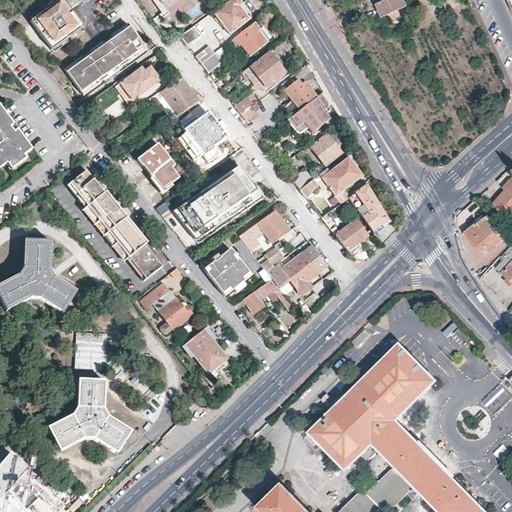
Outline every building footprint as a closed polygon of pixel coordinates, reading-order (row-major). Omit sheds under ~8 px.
[(62,0),(61,1),(49,10),(45,12),(33,22),(31,23),(53,52),(54,51),(66,41),(70,39),(82,29),(84,28),(71,11),(79,5),(86,0),(62,0)] [(49,10),(61,1),(60,0),(55,0),(47,7),(49,10)] [(238,7),(241,5),(237,0),(229,0),(213,13),(229,34),(239,27),(237,24),(246,18),(238,7)] [(380,0),(381,0),(378,1),(383,13),(405,4),(403,0),(380,0)] [(251,18),(241,5),(238,7),(246,18),(237,24),(239,27),(251,18)] [(281,18),(274,7),(271,9),(260,17),(268,27),(281,18)] [(33,22),(45,12),(43,9),(31,19),(33,22)] [(201,21),(180,37),(187,46),(194,41),(191,37),(205,26),(201,21)] [(260,30),(254,23),(235,37),(241,45),(250,57),(267,44),(258,32),(260,30)] [(119,34),(129,26),(127,24),(117,31),(119,34)] [(145,48),(129,26),(119,34),(111,40),(110,38),(103,43),(104,45),(98,50),(91,54),(90,52),(82,59),(83,60),(76,65),(66,72),(83,94),(92,87),(98,82),(100,84),(108,78),(107,76),(114,71),(120,66),(121,68),(129,62),(127,61),(134,56),(145,48)] [(85,32),(82,29),(70,39),(72,42),(85,32)] [(269,42),(260,30),(258,32),(267,44),(269,42)] [(111,40),(119,34),(117,31),(109,36),(110,38),(111,40)] [(235,37),(230,41),(236,49),(237,47),(238,48),(241,45),(235,37)] [(104,45),(103,43),(101,40),(94,45),(98,50),(104,45)] [(69,45),(66,41),(54,51),(56,54),(69,45)] [(91,54),(98,50),(94,45),(88,50),(90,52),(91,54)] [(208,47),(195,57),(201,64),(214,54),(208,47)] [(147,51),(145,48),(134,56),(136,59),(147,51)] [(214,54),(201,64),(209,74),(222,63),(219,59),(226,54),(221,48),(214,54)] [(285,74),(269,54),(254,66),(250,69),(249,68),(243,72),(256,89),(262,84),(266,89),(285,74)] [(136,59),(134,56),(127,61),(129,62),(130,64),(136,59)] [(66,72),(76,65),(74,63),(64,69),(66,72)] [(314,75),(307,64),(280,85),(300,110),(316,98),(304,83),(314,75)] [(123,71),(121,68),(120,66),(114,71),(117,76),(123,71)] [(134,95),(136,97),(160,79),(150,67),(144,72),(141,68),(114,87),(120,95),(125,91),(129,98),(134,95)] [(110,80),(117,76),(114,71),(107,76),(108,78),(110,80)] [(161,92),(159,91),(152,96),(140,105),(143,110),(156,101),(163,97),(177,117),(199,102),(191,91),(180,78),(161,92)] [(92,87),(83,94),(84,97),(94,89),(92,87)] [(137,99),(136,97),(134,95),(129,98),(125,91),(120,95),(117,96),(125,108),(137,99)] [(316,98),(300,110),(287,121),(299,136),(308,128),(312,134),(329,120),(322,111),(331,104),(324,92),(316,98)] [(251,94),(234,106),(242,115),(251,108),(258,103),(251,94)] [(177,117),(163,97),(156,101),(170,122),(177,117)] [(215,124),(200,105),(184,117),(199,137),(215,124)] [(0,108),(0,164),(4,162),(7,165),(8,167),(23,156),(32,149),(17,131),(14,134),(9,127),(13,124),(0,108)] [(251,108),(242,115),(246,121),(255,114),(251,108)] [(110,124),(106,117),(95,126),(99,131),(110,124)] [(339,143),(328,130),(324,133),(335,146),(339,143)] [(324,133),(291,159),(286,164),(288,167),(311,148),(325,166),(341,153),(335,146),(324,133)] [(166,164),(169,161),(157,145),(142,156),(154,172),(149,176),(151,179),(161,192),(171,185),(179,179),(170,168),(166,164)] [(231,156),(224,146),(198,164),(203,171),(204,171),(205,174),(208,172),(218,165),(231,156)] [(287,154),(278,162),(282,167),(286,164),(291,159),(287,154)] [(26,159),(23,156),(8,167),(11,171),(26,159)] [(154,172),(142,156),(136,160),(141,167),(142,167),(149,176),(154,172)] [(235,162),(231,156),(218,165),(223,172),(235,162)] [(329,173),(326,169),(319,175),(335,197),(342,191),(362,176),(348,158),(339,165),(329,173)] [(339,165),(336,161),(326,169),(329,173),(339,165)] [(247,179),(237,167),(175,209),(199,242),(264,197),(249,178),(247,179)] [(303,169),(291,179),(293,182),(297,186),(299,190),(312,180),(303,169)] [(88,171),(71,184),(129,258),(145,245),(88,171)] [(511,177),(504,186),(506,188),(493,202),(508,216),(511,211),(511,177)] [(173,187),(171,185),(161,192),(151,179),(149,180),(161,197),(173,187)] [(319,186),(313,179),(312,180),(299,190),(307,199),(319,186)] [(129,258),(71,184),(68,186),(126,260),(129,258)] [(348,199),(372,232),(382,225),(383,227),(388,222),(366,186),(348,199)] [(348,199),(342,191),(335,197),(341,204),(348,199)] [(168,200),(155,209),(160,216),(173,207),(168,200)] [(290,231),(276,211),(239,236),(250,251),(260,244),(255,238),(261,234),(258,230),(261,228),(272,244),(290,231)] [(504,239),(503,238),(509,244),(511,240),(511,231),(508,227),(501,235),(487,215),(467,230),(484,253),(504,239)] [(337,238),(350,254),(359,248),(357,245),(367,237),(355,221),(335,236),(337,238)] [(50,270),(51,241),(25,241),(25,268),(19,276),(0,286),(0,298),(6,311),(31,299),(35,298),(39,298),(62,314),(76,292),(54,278),(50,270)] [(511,245),(511,244),(501,255),(504,257),(496,266),(511,279),(508,282),(511,285),(511,245)] [(145,245),(129,258),(146,279),(162,267),(145,245)] [(326,265),(319,256),(312,246),(281,270),(277,264),(266,273),(271,280),(282,294),(285,292),(281,287),(290,280),(300,294),(310,287),(306,281),(316,273),(327,266),(326,265)] [(277,264),(279,263),(277,261),(281,257),(276,250),(266,257),(269,261),(262,267),(266,273),(277,264)] [(224,296),(226,298),(252,278),(231,251),(204,271),(224,296)] [(126,260),(143,281),(146,279),(129,258),(126,260)] [(236,306),(241,309),(246,305),(253,314),(263,307),(259,301),(267,296),(271,301),(277,297),(287,312),(293,309),(282,294),(271,280),(236,306)] [(183,309),(164,284),(139,302),(146,311),(154,305),(167,321),(160,327),(159,330),(163,335),(167,335),(178,326),(192,314),(186,307),(183,309)] [(209,327),(183,347),(192,357),(194,355),(209,374),(211,372),(215,378),(230,366),(226,361),(228,359),(213,340),(217,337),(209,327)] [(394,337),(306,423),(345,462),(370,438),(393,415),(433,376),(394,337)] [(102,409),(104,383),(77,382),(76,409),(71,416),(48,429),(60,452),(85,439),(93,440),(116,453),(130,431),(106,417),(102,409)] [(180,418),(185,414),(199,400),(194,395),(175,413),(180,418)] [(415,483),(442,511),(488,511),(393,415),(370,438),(394,463),(415,483)] [(0,467),(0,511),(51,511),(39,498),(25,511),(8,493),(26,471),(10,456),(0,467)] [(385,511),(415,483),(394,463),(368,489),(364,486),(337,511),(385,511)] [(313,511),(280,477),(255,502),(265,511),(313,511)]
